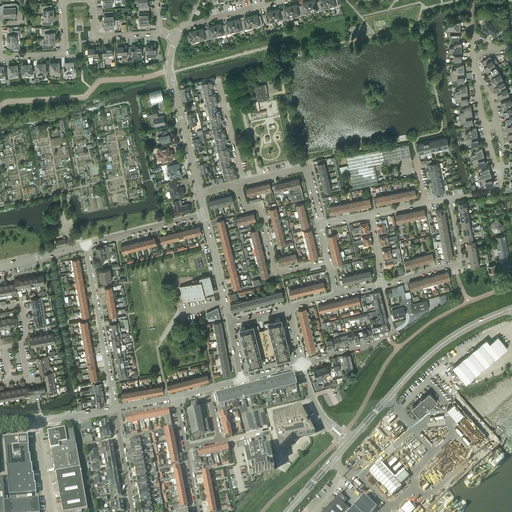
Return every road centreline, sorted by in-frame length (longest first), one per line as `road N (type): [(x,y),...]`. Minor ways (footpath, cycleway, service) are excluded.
road 1 (tertiary): [(347,442),(422,359),(457,332),(511,308)]
road 2 (residential): [(114,410),(85,244)]
road 3 (residential): [(328,260),(274,273),(258,205),(243,209),(236,183)]
road 4 (residential): [(198,192),(168,69),(175,39)]
road 5 (residential): [(381,284),(462,263),(450,199)]
road 6 (residential): [(381,284),(387,338),(301,365)]
road 7 (residential): [(85,244),(203,214)]
